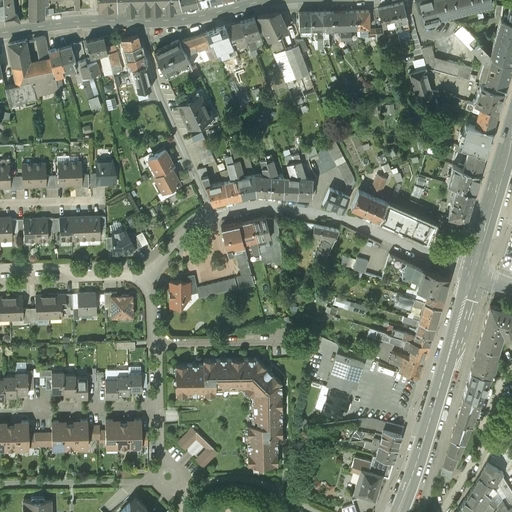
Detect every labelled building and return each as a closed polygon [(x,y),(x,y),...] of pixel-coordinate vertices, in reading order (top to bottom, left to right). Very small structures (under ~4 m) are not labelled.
[(3,0),(4,10),(4,12),(14,11),(12,0),(3,0)] [(96,0),(98,9),(99,9),(100,10),(107,10),(108,8),(116,8),(115,0),(96,0)] [(125,0),(126,9),(182,8),(179,0),(125,0)] [(196,0),(179,0),(182,8),(187,7),(194,6),(194,5),(198,5),(196,0)] [(433,0),(416,0),(414,1),(420,22),(438,17),(433,0)] [(490,0),(433,0),(438,17),(492,4),(490,0)] [(511,1),(507,16),(504,15),(503,19),(511,21),(511,1)] [(44,4),(29,3),(29,20),(44,18),(44,4)] [(403,3),(390,6),(395,24),(396,31),(409,29),(403,3)] [(503,6),(496,4),(495,17),(500,19),(501,19),(503,6)] [(390,6),(377,9),(382,27),(395,24),(390,6)] [(14,11),(4,12),(4,15),(4,24),(20,21),(17,13),(14,13),(14,11)] [(368,11),(356,12),(356,28),(357,28),(357,37),(360,37),(368,37),(368,36),(368,30),(368,28),(369,28),(368,11)] [(333,12),(322,13),(322,29),(334,29),(333,12)] [(345,12),(333,12),(334,29),(340,29),(340,41),(345,41),(345,28),(345,12)] [(356,12),(345,12),(345,28),(345,41),(350,41),(350,28),(356,28),(356,12)] [(278,13),(268,15),(278,37),(277,34),(287,30),(278,13)] [(310,13),(299,13),(299,30),(311,29),(310,13)] [(322,13),(310,13),(311,29),(322,29),(322,13)] [(298,44),(280,51),(275,38),(278,37),(268,15),(265,16),(265,15),(264,15),(257,17),(263,33),(268,41),(285,82),(309,72),(298,44)] [(254,17),(240,22),(246,39),(260,35),(254,17)] [(501,19),(500,19),(490,54),(494,58),(510,63),(511,57),(511,21),(503,19),(501,19)] [(240,22),(226,26),(230,36),(233,45),(235,48),(247,43),(247,42),(246,39),(240,22)] [(490,54),(463,25),(454,34),(471,51),(473,49),(477,53),(477,54),(483,61),(490,63),(491,58),(494,58),(490,54)] [(226,26),(206,33),(210,42),(212,42),(230,36),(226,26)] [(206,33),(183,40),(188,52),(196,49),(195,46),(200,44),(206,60),(215,56),(214,51),(210,42),(206,33)] [(137,36),(121,39),(124,50),(140,47),(137,36)] [(230,36),(212,42),(216,51),(233,45),(230,36)] [(30,62),(13,66),(16,85),(5,87),(9,104),(36,98),(35,93),(57,88),(55,76),(50,58),(48,52),(45,37),(35,39),(39,60),(30,62)] [(103,37),(86,41),(90,57),(103,54),(104,56),(103,56),(101,58),(104,70),(109,73),(113,73),(111,66),(108,54),(106,47),(103,37)] [(418,38),(409,40),(413,54),(422,51),(420,46),(418,38)] [(25,41),(8,45),(13,66),(30,62),(25,41)] [(179,41),(154,53),(164,74),(189,62),(179,41)] [(252,41),(247,42),(247,43),(249,50),(253,49),(254,51),(256,51),(252,41)] [(80,43),(73,45),(77,60),(85,58),(80,43)] [(431,43),(420,46),(422,51),(425,66),(436,62),(435,57),(431,43)] [(114,45),(106,47),(108,54),(116,52),(114,45)] [(70,46),(59,49),(64,66),(61,67),(64,74),(76,70),(73,60),(75,60),(70,46)] [(140,47),(124,50),(127,60),(142,56),(140,47)] [(59,49),(48,52),(50,58),(55,76),(64,74),(61,67),(64,66),(59,49)] [(116,52),(108,54),(111,66),(119,64),(116,52)] [(142,56),(127,60),(129,68),(131,68),(145,64),(142,56)] [(472,68),(435,57),(436,62),(425,66),(426,68),(469,80),(472,68)] [(85,58),(77,60),(83,77),(100,72),(96,61),(87,64),(85,58)] [(494,58),(491,58),(490,63),(489,66),(484,64),(479,78),(485,80),(484,84),(503,90),(511,63),(510,63),(494,58)] [(119,64),(111,66),(113,73),(115,72),(116,75),(119,74),(118,72),(122,71),(119,64)] [(145,64),(131,68),(137,92),(151,88),(145,64)] [(426,68),(408,72),(415,95),(433,95),(426,68)] [(89,79),(82,82),(87,98),(94,97),(89,79)] [(484,84),(480,83),(474,103),(497,110),(503,90),(484,84)] [(199,92),(177,102),(181,111),(180,111),(182,115),(183,115),(189,127),(210,117),(199,92)] [(474,103),(467,101),(465,107),(478,111),(496,116),(497,110),(474,103)] [(496,116),(478,111),(474,125),(492,130),(496,116)] [(492,130),(474,125),(473,131),(489,137),(492,130)] [(214,159),(202,131),(191,136),(204,164),(214,159)] [(489,137),(473,131),(468,148),(484,154),(489,137)] [(353,176),(333,137),(324,140),(348,186),(346,194),(348,195),(354,182),(353,176)] [(313,144),(304,147),(308,158),(317,155),(313,144)] [(459,144),(457,144),(455,150),(465,154),(465,153),(467,154),(468,148),(462,146),(459,144)] [(165,148),(154,154),(152,151),(143,156),(153,175),(171,166),(174,164),(165,148)] [(484,154),(468,148),(467,154),(464,161),(463,167),(479,173),(484,154)] [(297,152),(291,154),(293,160),(299,159),(297,152)] [(228,168),(219,170),(224,180),(225,180),(237,177),(233,161),(231,155),(225,157),(228,168)] [(7,157),(2,157),(0,160),(0,186),(9,186),(10,186),(10,176),(9,157),(8,157),(8,156),(7,156),(7,157)] [(276,172),(272,158),(270,159),(266,160),(270,174),(269,193),(283,194),(284,175),(276,175),(276,172)] [(112,159),(96,159),(96,172),(96,183),(97,183),(115,182),(115,175),(112,175),(112,159)] [(264,174),(254,173),(255,192),(269,193),(270,174),(266,160),(265,159),(262,160),(260,160),(264,174)] [(312,177),(303,176),(304,173),(299,159),(293,160),(298,176),(296,195),(311,196),(312,177)] [(464,161),(458,159),(456,165),(463,167),(464,161)] [(254,173),(242,176),(242,173),(240,162),(238,163),(237,160),(233,161),(237,177),(241,195),(255,192),(254,173)] [(289,162),(287,162),(290,172),(292,176),(284,175),(283,194),(296,195),(298,176),(293,160),(289,162)] [(69,161),(58,162),(58,174),(59,184),(70,184),(69,161)] [(81,161),(69,161),(70,184),(81,183),(82,183),(82,173),(81,161)] [(33,162),(22,163),(22,176),(22,185),(23,185),(34,185),(33,162)] [(46,162),(33,162),(34,185),(45,185),(47,185),(46,175),(46,162)] [(456,165),(452,164),(446,182),(456,185),(474,191),(479,173),(463,167),(456,165)] [(171,166),(153,175),(162,190),(163,192),(173,186),(180,182),(171,166)] [(206,166),(197,168),(201,176),(209,174),(206,166)] [(377,173),(371,188),(375,190),(382,175),(377,173)] [(225,181),(214,183),(209,174),(201,176),(212,201),(228,198),(225,181)] [(382,175),(375,190),(379,192),(386,177),(382,175)] [(237,177),(225,180),(225,181),(228,198),(241,195),(237,177)] [(423,188),(414,184),(411,192),(419,196),(423,188)] [(474,191),(456,185),(452,197),(470,203),(474,191)] [(173,186),(163,192),(162,190),(157,193),(161,200),(176,191),(173,186)] [(346,194),(329,187),(322,202),(342,210),(348,195),(346,194)] [(358,189),(350,206),(365,212),(373,195),(358,189)] [(387,202),(373,195),(365,212),(380,219),(387,202)] [(470,203),(452,197),(447,214),(465,219),(470,203)] [(433,222),(387,202),(380,219),(425,239),(433,222)] [(11,215),(0,215),(0,238),(12,238),(11,231),(11,218),(11,215)] [(87,215),(71,216),(71,238),(88,238),(87,215)] [(99,215),(87,215),(88,238),(100,237),(100,228),(99,215)] [(47,216),(35,217),(36,239),(48,239),(48,230),(47,216)] [(71,216),(59,216),(60,229),(60,239),(71,238),(71,216)] [(274,244),(265,246),(263,237),(270,235),(265,216),(251,219),(258,246),(262,261),(280,256),(278,233),(272,235),(274,244)] [(277,218),(265,216),(270,235),(272,235),(278,233),(277,218)] [(35,217),(23,217),(24,231),(24,240),(36,239),(35,217)] [(147,231),(140,219),(130,225),(133,230),(136,236),(147,231)] [(251,219),(238,222),(243,241),(251,240),(250,243),(252,250),(254,250),(254,248),(258,246),(251,219)] [(238,222),(221,226),(227,251),(232,250),(232,246),(239,245),(240,248),(237,249),(240,259),(240,261),(247,259),(243,241),(238,222)] [(314,223),(301,222),(300,231),(312,234),(314,223)] [(338,229),(314,223),(312,234),(324,236),(315,255),(323,258),(338,229)] [(125,227),(112,230),(112,236),(113,248),(113,253),(124,252),(135,247),(136,246),(128,232),(125,227)] [(136,236),(133,230),(128,232),(136,246),(135,247),(135,248),(141,245),(136,236)] [(448,275),(427,269),(423,268),(389,252),(381,277),(409,286),(424,290),(427,291),(442,296),(448,275)] [(356,258),(343,254),(340,264),(353,268),(356,258)] [(368,259),(356,256),(356,258),(353,268),(364,272),(368,259)] [(247,259),(240,261),(240,259),(237,260),(241,274),(235,276),(239,287),(253,283),(247,259)] [(194,274),(187,275),(186,280),(188,280),(189,293),(197,292),(196,286),(194,274)] [(234,277),(196,286),(199,297),(236,287),(234,277)] [(182,280),(179,278),(177,281),(170,281),(170,290),(168,292),(168,296),(170,297),(170,306),(180,306),(189,296),(189,293),(188,280),(186,280),(182,280)] [(424,290),(409,286),(408,289),(406,289),(405,291),(422,296),(424,290)] [(442,296),(427,291),(424,290),(422,296),(425,297),(424,301),(439,305),(442,296)] [(116,291),(104,291),(104,305),(111,305),(117,305),(116,295),(116,291)] [(94,292),(77,292),(78,307),(78,312),(95,312),(94,292)] [(413,297),(396,292),(393,301),(410,307),(411,305),(413,297)] [(48,294),(42,294),(42,293),(35,294),(36,307),(36,318),(43,317),(43,316),(49,316),(48,294)] [(65,293),(56,293),(56,294),(54,294),(53,293),(48,293),(48,294),(49,316),(54,316),(55,317),(63,317),(62,305),(65,305),(65,293)] [(22,294),(15,295),(15,296),(9,296),(10,318),(16,318),(16,319),(22,318),(23,318),(23,307),(22,294)] [(128,294),(116,295),(117,305),(111,305),(111,316),(122,316),(122,313),(132,312),(132,304),(128,305),(128,294)] [(3,296),(3,295),(0,295),(0,318),(4,319),(4,318),(10,318),(9,296),(3,296)] [(366,304),(350,299),(350,301),(334,296),(332,304),(338,306),(363,314),(366,304)] [(424,301),(413,297),(411,305),(421,308),(419,315),(418,320),(433,325),(439,305),(424,301)] [(338,306),(332,304),(329,312),(335,314),(338,306)] [(511,327),(511,311),(489,305),(478,346),(497,351),(502,333),(509,335),(511,327)] [(412,318),(403,316),(402,321),(408,323),(407,327),(410,328),(415,329),(418,320),(412,318)] [(433,325),(418,320),(415,329),(431,334),(433,325)] [(403,331),(391,328),(390,333),(401,336),(403,331)] [(415,329),(410,328),(408,332),(403,331),(401,336),(405,337),(428,344),(431,334),(415,329)] [(390,333),(383,331),(381,338),(402,345),(405,337),(390,333)] [(428,344),(405,337),(402,345),(407,346),(407,347),(410,348),(409,352),(424,356),(428,344)] [(497,351),(478,346),(470,370),(489,376),(490,376),(492,369),(493,369),(496,358),(495,357),(497,351)] [(375,352),(365,349),(363,354),(373,359),(375,352)] [(408,356),(392,351),(390,357),(389,356),(388,359),(399,363),(397,369),(418,375),(423,360),(408,356)] [(424,356),(409,352),(408,356),(423,360),(424,356)] [(363,362),(336,353),(326,385),(329,386),(348,392),(352,380),(357,381),(363,362)] [(281,381),(257,357),(203,358),(203,363),(175,363),(175,393),(192,393),(215,393),(215,388),(243,387),(244,386),(246,386),(252,392),(252,395),(251,396),(252,423),(247,423),(247,452),(247,463),(277,463),(277,435),(282,435),(281,381)] [(140,366),(128,366),(128,375),(129,390),(141,390),(141,386),(140,372),(140,366)] [(63,373),(63,370),(51,370),(51,391),(63,391),(63,373)] [(489,376),(470,370),(463,396),(480,401),(489,376)] [(27,387),(27,371),(26,371),(15,371),(15,374),(15,392),(27,391),(27,387)] [(75,376),(75,373),(63,373),(63,391),(63,394),(75,394),(75,376)] [(15,374),(3,374),(3,377),(4,395),(15,395),(15,392),(15,374)] [(129,390),(128,375),(117,375),(117,378),(117,393),(129,393),(129,390)] [(87,397),(87,376),(75,376),(75,394),(75,397),(87,397)] [(117,378),(105,378),(105,396),(117,396),(117,393),(117,378)] [(348,392),(329,386),(322,409),(340,415),(342,408),(344,409),(345,408),(348,400),(347,399),(346,398),(348,392)] [(480,401),(463,396),(456,421),(470,425),(480,401)] [(112,422),(112,419),(105,419),(105,430),(105,444),(117,444),(117,422),(112,422)] [(134,419),(134,422),(129,422),(129,444),(141,444),(141,432),(141,419),(134,419)] [(28,433),(28,420),(21,420),(21,423),(16,423),(16,445),(17,445),(28,445),(28,433)] [(59,423),(58,420),(51,420),(52,444),(52,445),(63,445),(64,445),(63,423),(59,423)] [(87,425),(87,420),(80,420),(80,422),(75,422),(76,445),(88,444),(88,437),(87,425)] [(470,425),(456,421),(450,439),(463,443),(470,425)] [(76,445),(75,422),(63,422),(63,423),(64,445),(63,445),(63,447),(76,447),(76,445)] [(129,444),(129,422),(117,422),(117,444),(117,447),(130,446),(129,444)] [(16,423),(4,423),(5,446),(4,446),(4,448),(17,448),(17,445),(16,445),(16,423)] [(217,451),(192,427),(189,431),(195,437),(206,448),(213,454),(216,451),(217,451)] [(373,431),(357,427),(354,439),(362,438),(370,440),(373,431)] [(401,433),(382,428),(380,433),(373,431),(370,440),(379,442),(396,447),(401,433)] [(189,431),(178,442),(184,448),(195,437),(189,431)] [(370,440),(362,438),(361,444),(373,447),(377,446),(379,442),(370,440)] [(450,439),(442,466),(452,469),(458,456),(463,443),(450,439)] [(396,447),(379,442),(377,446),(375,455),(393,459),(396,447)] [(206,448),(195,459),(202,466),(213,454),(206,448)] [(370,459),(354,454),(349,469),(358,472),(352,490),(373,497),(381,472),(388,474),(393,459),(375,455),(372,454),(370,459)] [(503,471),(487,462),(478,476),(493,485),(497,481),(498,478),(503,471)] [(511,494),(511,491),(502,475),(498,478),(497,481),(508,497),(511,494)] [(493,485),(478,476),(476,480),(487,492),(493,485)] [(487,492),(476,480),(470,489),(486,501),(493,507),(497,503),(490,495),(487,492)] [(493,485),(487,492),(490,495),(496,490),(493,485)] [(486,501),(470,489),(465,498),(481,509),(486,501)] [(147,508),(135,497),(130,503),(129,502),(121,510),(122,511),(120,511),(149,511),(146,509),(147,508)] [(40,498),(40,499),(34,499),(34,498),(23,498),(23,502),(22,502),(22,511),(23,511),(50,511),(50,510),(51,510),(51,498),(40,498)] [(478,511),(481,509),(465,498),(459,507),(468,511),(478,511)] [(356,511),(354,503),(341,507),(342,511),(356,511)] [(508,511),(504,505),(500,507),(497,503),(493,507),(494,508),(496,511),(508,511)]
